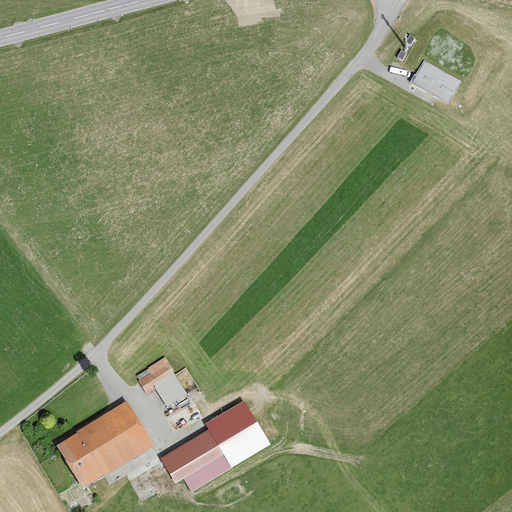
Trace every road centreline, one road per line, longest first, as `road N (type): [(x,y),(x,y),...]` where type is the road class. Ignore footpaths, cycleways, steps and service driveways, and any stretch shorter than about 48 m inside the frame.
road 1 (unclassified): [(0,433),(157,286),(369,50),(392,0)]
road 2 (secondary): [(0,38),(147,0)]
